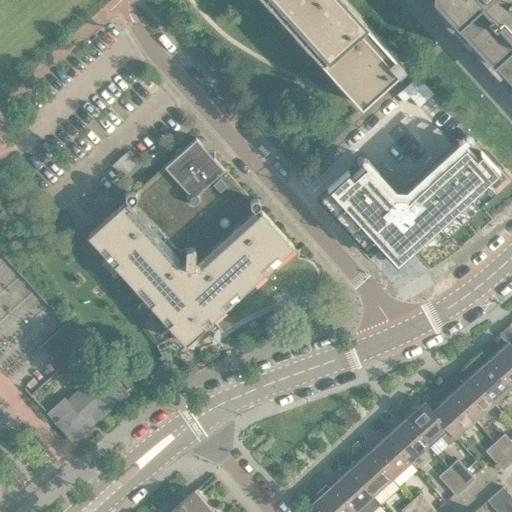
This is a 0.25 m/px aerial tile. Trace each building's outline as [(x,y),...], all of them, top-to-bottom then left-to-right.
[(265,0),(282,18),(294,31),(309,47),(333,74),(347,90),(360,104),(398,70),(397,70),(403,65),(395,57),(343,0),(265,0)] [(511,0),(435,0),(490,60),(511,84),(511,0)] [(418,106),(433,93),(417,75),(402,88),(409,96),(418,106)] [(295,248),(292,245),(293,245),(257,206),(258,205),(258,204),(259,203),(259,202),(259,201),(259,200),(258,199),(257,198),(256,197),(254,197),(253,197),(252,197),(251,198),(213,157),(213,149),(205,148),(195,137),(183,147),(175,147),(175,155),(134,191),(133,191),(132,190),(131,190),(130,189),(129,189),(128,190),(127,190),(126,191),(125,192),(124,194),(124,195),(124,196),(124,197),(125,198),(126,199),(87,234),(98,247),(103,243),(117,259),(112,263),(135,287),(139,283),(153,299),(149,303),(168,325),(169,330),(173,335),(177,339),(183,341),(184,342),(186,341),(192,340),(197,337),(201,332),(202,326),(204,325),(200,320),(207,314),(222,330),(230,325),(236,321),(242,317),(246,315),(255,311),(259,309),(266,306),(268,305),(270,304),(271,304),(272,302),(272,301),(273,300),(273,298),(273,297),(273,295),(273,294),(282,289),(284,291),(285,292),(287,293),(290,295),(291,295),(293,296),(296,296),(298,296),(300,295),(301,295),(306,293),(307,292),(311,296),(312,295),(313,293),(315,292),(316,288),(318,286),(318,284),(318,282),(319,281),(319,279),(319,276),(318,273),(317,269),(316,267),(315,266),(314,264),(312,262),(310,261),(308,259),(306,258),(304,257),(301,256),(298,249),(300,248),(299,247),(295,248)] [(348,171),(347,170),(326,188),(396,265),(499,171),(480,151),(479,152),(480,153),(476,157),(463,143),(408,193),(403,187),(396,187),(390,192),(364,164),(351,176),(347,172),(348,171)] [(111,165),(121,177),(136,163),(125,151),(111,165)] [(65,323),(64,324),(41,345),(52,357),(49,360),(58,370),(84,345),(65,323)] [(499,333),(507,341),(511,346),(511,327),(509,324),(499,333)] [(511,346),(507,341),(488,359),(511,386),(511,385),(511,346)] [(493,402),(511,386),(488,359),(469,376),(493,402)] [(97,421),(128,393),(120,384),(109,373),(103,378),(97,371),(66,399),(72,406),(54,422),(73,443),(97,421)] [(133,381),(125,372),(119,377),(123,382),(127,386),(133,381)] [(474,419),(493,402),(469,376),(450,393),(474,419)] [(450,393),(432,409),(431,410),(447,428),(455,437),(474,419),(450,393)] [(447,428),(431,410),(432,409),(423,400),(404,418),(428,445),(439,435),(447,444),(455,437),(447,428)] [(409,462),(428,445),(404,418),(385,435),(409,462)] [(511,442),(504,433),(494,441),(511,461),(511,460),(511,442)] [(367,452),(391,478),(409,462),(385,435),(367,452)] [(485,450),(502,469),(511,461),(494,441),(485,450)] [(372,495),(391,478),(367,452),(348,469),(372,495)] [(447,467),(465,486),(474,478),(457,459),(447,467)] [(455,495),(465,486),(447,467),(438,476),(455,495)] [(348,469),(329,485),(352,511),(368,511),(379,503),(372,495),(348,469)] [(352,511),(329,485),(325,489),(322,487),(311,496),(314,499),(310,503),(317,511),(352,511)] [(508,493),(502,486),(487,500),(493,507),(508,493)] [(207,511),(211,509),(194,489),(168,511),(207,511)] [(419,492),(410,501),(420,511),(436,511),(437,511),(419,492)] [(420,511),(410,501),(401,509),(403,511),(420,511)]
